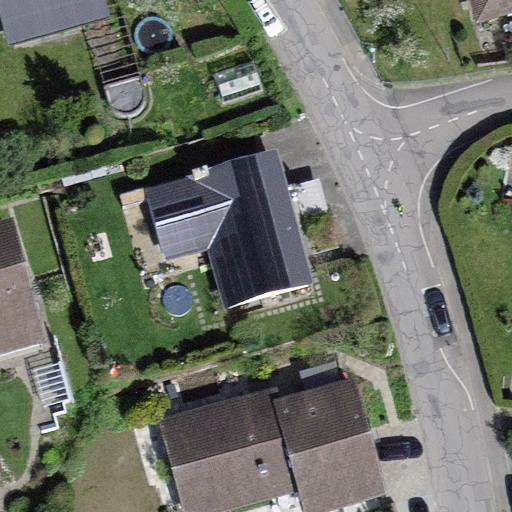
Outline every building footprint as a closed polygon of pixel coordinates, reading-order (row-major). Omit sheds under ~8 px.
[(3,0),(18,53),(117,26),(109,0),(3,0)] [(511,0),(476,0),(482,19),(511,9),(511,0)] [(293,282),(267,165),(194,182),(220,299),(293,282)] [(0,346),(36,336),(4,232),(0,233),(0,346)] [(358,386),(181,436),(203,511),(229,511),(381,469),(358,386)]
